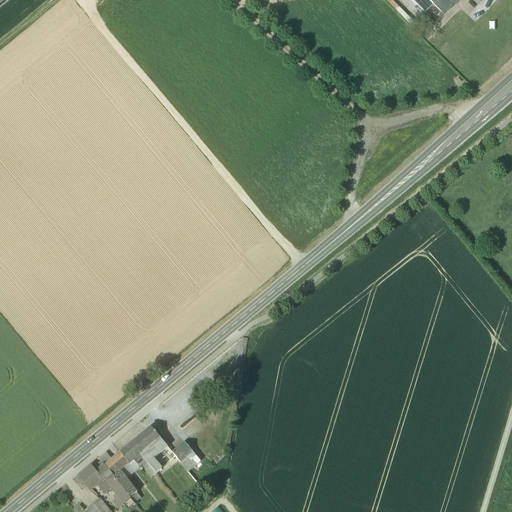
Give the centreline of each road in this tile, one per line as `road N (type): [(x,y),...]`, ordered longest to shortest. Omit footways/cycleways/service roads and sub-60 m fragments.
road 1 (primary): [(9,511),(511,87)]
road 2 (track): [(81,0),(303,266)]
road 3 (track): [(354,223),(346,207),(374,127),(456,107),(479,117)]
road 4 (track): [(234,0),(374,127)]
